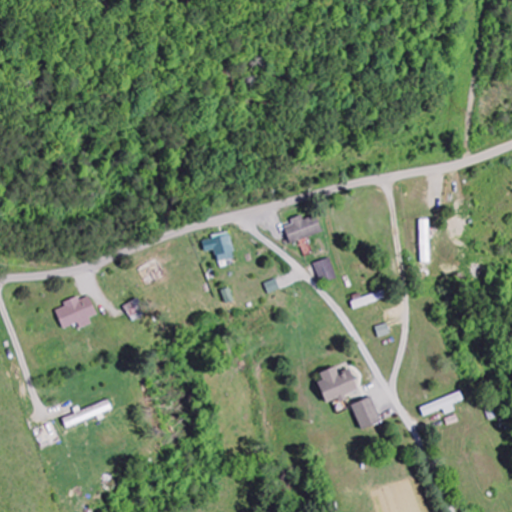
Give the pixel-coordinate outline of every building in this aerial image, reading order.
[(295,225),(286,228),(292,244),(325,234),(319,216),(305,221),(304,217),(293,220),(295,225)] [(432,264),(431,220),(422,220),(423,264),(432,264)] [(217,251),(219,263),(237,260),(231,233),(213,236),(214,240),(205,242),(207,253),(217,251)] [(316,264),(322,284),(338,279),(332,259),(316,264)] [(266,284),(270,295),(281,291),(278,280),(266,284)] [(81,329),(93,325),(91,319),(98,316),(92,298),(81,302),(80,298),(64,304),(66,308),(57,311),(64,330),(79,324),(81,329)] [(125,306),(133,322),(147,315),(140,299),(125,306)] [(391,336),(389,325),(377,327),(379,339),(391,336)] [(328,406),(346,399),(345,396),(359,391),(352,370),(340,374),(337,368),(321,374),(324,381),(319,383),(328,406)] [(422,409),(426,418),(445,410),(447,416),(457,412),(454,406),(466,401),(462,393),(422,409)] [(383,423),(373,398),(353,406),(363,431),(383,423)] [(105,416),(104,414),(114,411),(110,402),(64,419),(68,430),(105,416)]
